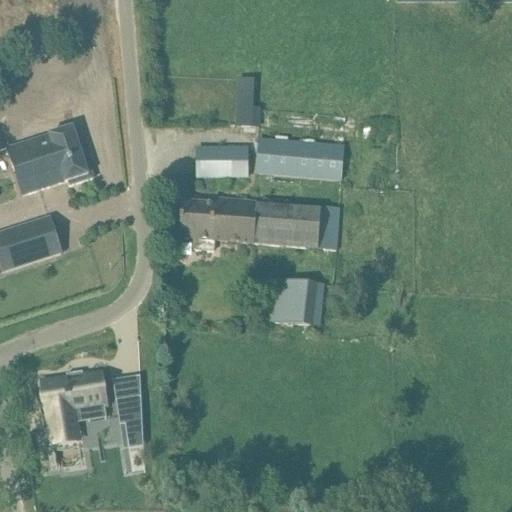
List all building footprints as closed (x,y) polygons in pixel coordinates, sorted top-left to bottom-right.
[(236,127),(260,128),(261,110),(254,109),(255,82),(237,81),(236,127)] [(7,150),(22,198),(65,184),(65,185),(68,184),(69,188),(94,180),(88,162),(84,163),(73,129),(7,150)] [(255,176),(340,183),(343,149),(258,142),(255,176)] [(247,178),(247,150),(211,151),(211,179),(247,178)] [(215,243),(337,252),(340,212),(216,201),(215,206),(182,204),(180,240),(194,241),(193,252),(214,254),(215,243)] [(0,235),(0,266),(3,275),(61,256),(50,220),(0,235)] [(320,320),(344,322),(346,289),(322,286),(323,283),(262,279),(259,323),(320,327),(320,320)] [(46,408),(40,409),(44,433),(50,432),(51,438),(53,437),(54,447),(77,444),(76,434),(77,434),(78,434),(75,420),(87,418),(88,424),(106,421),(100,377),(83,379),(68,381),(67,377),(67,382),(43,385),(46,408)] [(125,428),(129,452),(144,449),(141,399),(116,403),(120,428),(125,428)]
